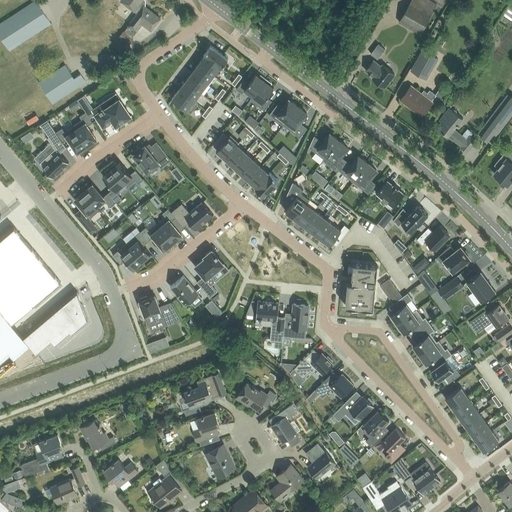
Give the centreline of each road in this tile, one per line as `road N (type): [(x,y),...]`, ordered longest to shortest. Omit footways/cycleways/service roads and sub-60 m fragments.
road 1 (residential): [(269,47),(260,58),(418,179),(511,271)]
road 2 (secondary): [(511,249),(448,184),(269,47)]
road 3 (residential): [(456,459),(456,440),(378,332),(328,328)]
road 4 (unclassified): [(109,291),(127,349),(0,397)]
road 5 (residential): [(328,328),(456,459)]
road 6 (unclassified): [(0,156),(102,271),(109,291)]
road 7 (residential): [(241,203),(156,277),(109,291)]
road 8 (residential): [(159,114),(140,83),(141,65),(217,7)]
road 9 (residential): [(327,290),(325,268),(241,203)]
road 10 (residential): [(58,192),(159,114)]
road 11 (residential): [(241,203),(159,114)]
